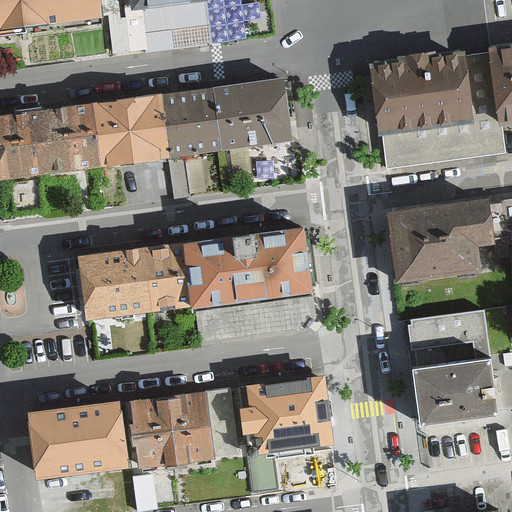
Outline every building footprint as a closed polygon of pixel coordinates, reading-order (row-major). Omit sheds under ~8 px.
[(115,0),(0,0),(0,36),(118,22),(115,0)] [(219,0),(140,0),(142,15),(220,4),(219,0)] [(511,34),(487,38),(488,48),(496,112),(511,109),(511,34)] [(460,39),(360,52),(369,117),(370,125),(379,124),(384,162),(500,148),(496,112),(488,48),(462,51),(460,39)] [(294,81),(0,116),(0,165),(3,186),(300,146),(294,81)] [(511,223),(508,194),(405,207),(414,280),(497,269),(494,241),(511,238),(511,223)] [(320,233),(86,260),(93,324),(198,312),(202,347),(320,334),(316,300),(327,299),(320,233)] [(493,314),(412,325),(427,437),(508,426),(493,314)] [(336,380),(40,414),(48,484),(344,450),(336,380)]
